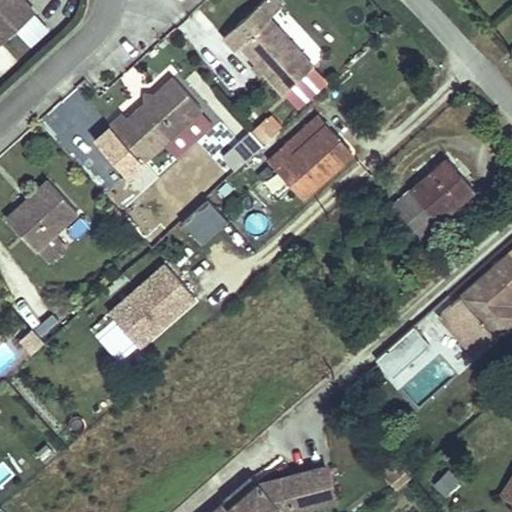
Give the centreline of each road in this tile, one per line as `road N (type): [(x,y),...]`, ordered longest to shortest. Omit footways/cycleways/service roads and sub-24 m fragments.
road 1 (residential): [(0,119),(96,34),(109,0)]
road 2 (residential): [(511,101),(413,0)]
